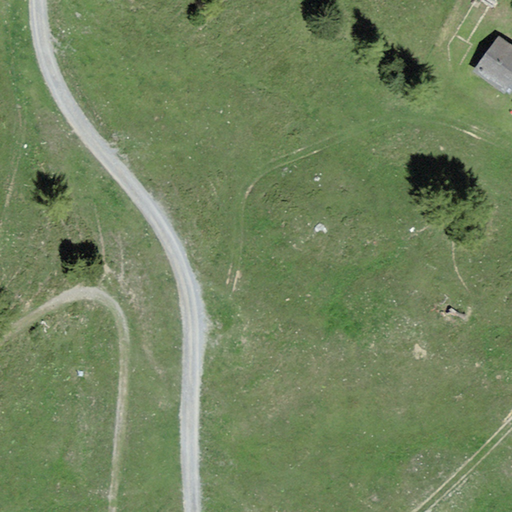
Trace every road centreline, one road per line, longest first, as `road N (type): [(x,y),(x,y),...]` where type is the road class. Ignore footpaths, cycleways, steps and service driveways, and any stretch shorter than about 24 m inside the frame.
road 1 (track): [(37,0),(56,87),(151,206),(187,282),(193,511)]
road 2 (track): [(414,511),(511,426)]
